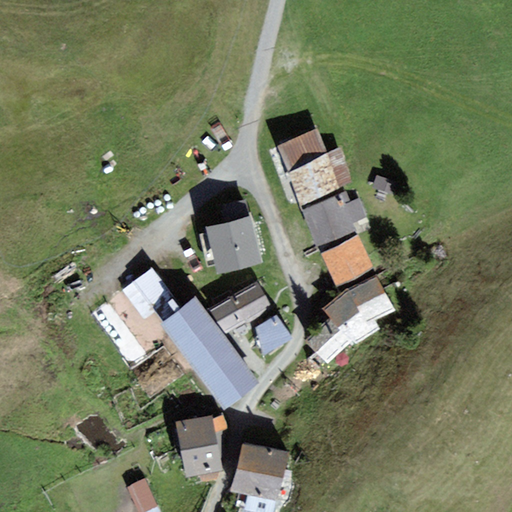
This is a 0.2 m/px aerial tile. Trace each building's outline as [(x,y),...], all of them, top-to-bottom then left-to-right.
[(322,137),(281,151),(300,207),(352,190),(340,155),(329,159),(322,137)] [(408,189),(384,180),(380,193),(404,202),(408,189)] [(340,199),(303,213),(317,249),(353,236),(350,227),(360,223),(353,204),(343,208),(340,199)] [(261,222),(217,231),(226,277),(270,268),(261,222)] [(360,240),(324,255),(338,288),(374,272),(360,240)] [(161,329),(165,326),(187,311),(180,302),(174,306),(152,273),(132,287),(161,329)] [(400,314),(385,279),(358,291),(331,311),(339,318),(316,339),(335,362),(354,344),(382,333),(377,325),(400,314)] [(270,314),(253,286),(206,313),(224,339),(270,314)] [(187,311),(165,326),(225,413),(259,390),(224,339),(206,313),(199,303),(187,311)] [(297,342),(282,321),(255,333),(265,361),(297,342)] [(214,421),(178,426),(185,478),(221,473),(214,421)] [(280,455),(240,444),(227,490),(267,501),(280,455)] [(160,511),(148,481),(130,488),(139,511),(160,511)]
